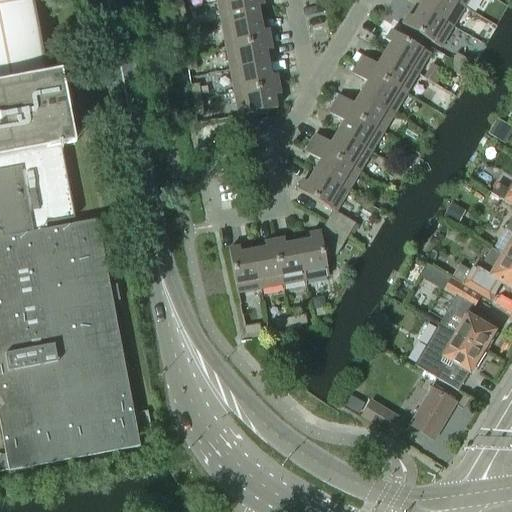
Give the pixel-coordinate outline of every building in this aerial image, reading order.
[(0,0),(0,428),(8,473),(139,448),(112,303),(119,301),(116,286),(109,287),(97,221),(47,231),(46,224),(74,219),(61,148),(74,146),(61,74),(47,76),(32,0),(0,0)] [(172,0),(175,12),(184,11),(181,0),(172,0)] [(216,27),(216,28),(260,20),(257,7),(263,6),(262,0),(240,0),(212,5),(212,6),(217,5),(221,26),(216,27)] [(423,0),(418,8),(456,31),(456,30),(452,28),(464,9),(468,11),(449,0),(423,0)] [(449,0),(468,11),(464,8),(468,0),(449,0)] [(456,31),(418,8),(412,19),(407,16),(401,25),(440,49),(452,29),(456,31)] [(184,11),(175,12),(178,28),(186,26),(184,11)] [(220,50),(270,41),(268,31),(262,32),(260,20),(216,28),(221,27),(225,49),(220,50)] [(390,44),(383,55),(421,78),(421,77),(417,75),(429,55),(390,32),(385,41),(390,44)] [(180,42),(183,57),(192,56),(189,40),(180,42)] [(225,72),(268,64),(266,52),(271,51),(270,41),(220,50),(220,51),(225,50),(229,71),(225,72)] [(456,54),(451,61),(464,70),(469,62),(456,54)] [(361,57),(356,66),(410,98),(410,97),(406,95),(417,76),(421,78),(383,55),(377,66),(361,57)] [(192,56),(183,57),(186,73),(195,71),(192,56)] [(464,70),(451,61),(446,69),(460,77),(464,70)] [(229,95),(278,86),(276,76),(270,77),(268,64),(225,72),(225,73),(229,72),(233,94),(229,95)] [(366,83),(360,94),(398,117),(394,114),(405,95),(409,98),(410,98),(356,66),(351,74),(366,83)] [(189,87),(192,102),(200,100),(197,85),(189,87)] [(278,86),(229,95),(234,94),(238,118),(277,110),(274,97),(280,96),(278,86)] [(338,96),(333,105),(386,137),(386,136),(382,134),(394,115),(398,117),(360,94),(353,105),(338,96)] [(200,100),(192,102),(195,117),(203,116),(200,100)] [(343,123),(337,134),(375,156),(371,153),(382,134),(386,137),(333,105),(328,113),(343,123)] [(315,135),(309,144),(363,176),(363,175),(359,173),(370,154),(374,157),(375,156),(337,134),(330,145),(315,135)] [(320,162),(313,173),(351,195),(347,192),(359,173),(363,176),(309,144),(304,153),(320,162)] [(332,212),(325,223),(348,237),(355,225),(335,213),(347,193),(351,196),(351,195),(313,173),(307,184),(302,181),(296,190),(332,212)] [(511,183),(502,201),(511,207),(511,183)] [(511,239),(502,257),(511,262),(511,219),(510,218),(503,230),(511,235),(511,239)] [(310,241),(297,243),(305,287),(306,287),(305,282),(328,277),(324,259),(336,257),(348,237),(325,223),(319,233),(308,235),(310,241)] [(283,240),(273,241),(283,291),(282,286),(304,282),(305,287),(297,243),(284,245),(283,240)] [(265,249),(252,252),(260,295),(261,295),(260,290),(282,286),(282,291),(283,291),(273,241),(264,243),(265,249)] [(260,295),(252,252),(240,254),(239,248),(228,250),(236,295),(259,290),(260,295)] [(478,270),(466,291),(480,299),(485,302),(497,282),(511,291),(511,263),(491,251),(480,271),(478,270)] [(426,267),(420,278),(426,282),(432,271),(426,267)] [(437,289),(444,293),(455,299),(473,309),(473,310),(480,299),(466,291),(451,281),(444,277),(437,289)] [(485,357),(493,343),(489,341),(494,333),(467,318),(473,309),(455,299),(438,329),(485,357)] [(304,317),(288,319),(290,328),(305,325),(304,317)] [(290,328),(288,319),(273,322),(275,331),(290,328)] [(242,328),(244,337),(260,334),(258,325),(242,328)] [(438,329),(426,349),(423,354),(415,368),(458,393),(469,375),(473,367),(477,370),(485,357),(438,329)] [(431,390),(409,427),(434,441),(456,404),(431,390)] [(361,418),(396,439),(404,424),(370,403),(361,418)]
